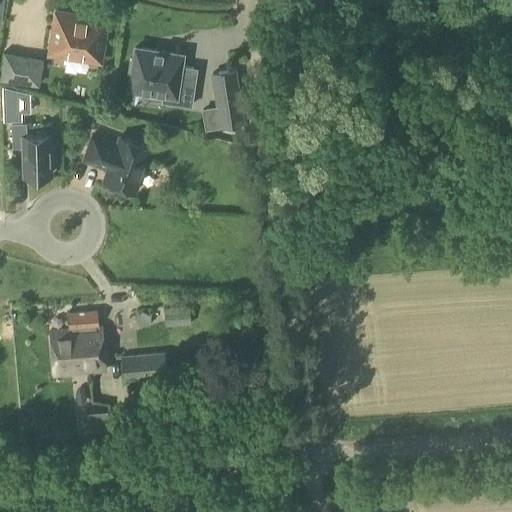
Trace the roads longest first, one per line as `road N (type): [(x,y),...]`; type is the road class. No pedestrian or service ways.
road 1 (tertiary): [(0,482),(511,444)]
road 2 (track): [(305,457),(241,0)]
road 3 (residential): [(36,229),(63,208),(86,221),(89,240),(83,254),(61,263),(36,243)]
